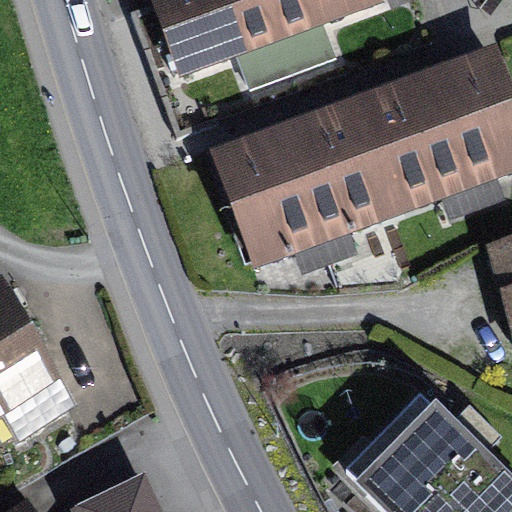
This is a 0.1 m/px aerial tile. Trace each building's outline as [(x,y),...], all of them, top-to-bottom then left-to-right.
[(383,0),(148,0),(180,81),(385,6),(383,0)] [(511,79),(500,47),(209,153),(254,274),(511,177),(511,79)] [(511,239),(488,247),(511,336),(511,239)] [(3,279),(0,280),(0,424),(4,422),(17,447),(77,411),(3,279)] [(511,511),(511,477),(425,395),(343,477),(379,511),(511,511)] [(162,511),(145,474),(69,511),(162,511)] [(11,511),(36,511),(29,500),(11,511)]
